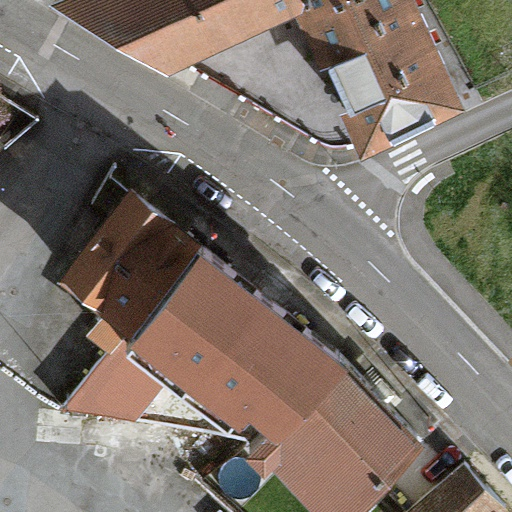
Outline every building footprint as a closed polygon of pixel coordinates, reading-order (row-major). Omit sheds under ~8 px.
[(81,0),(166,51),(278,0),(309,0),(311,2),(306,4),(366,137),(456,96),(411,0),(81,0)] [(131,183),(67,264),(111,299),(119,306),(106,323),(100,331),(113,341),(122,330),(131,318),(197,236),(131,183)] [(338,349),(197,236),(131,318),(238,403),(253,388),(276,410),(338,349)] [(119,306),(111,299),(98,316),(106,323),(119,306)] [(238,403),(131,318),(122,330),(147,350),(228,414),(238,403)] [(113,341),(61,404),(100,410),(147,350),(122,330),(113,341)] [(416,431),(338,349),(276,410),(248,438),(263,454),(276,442),(337,508),(416,431)] [(461,459),(406,511),(493,511),(503,503),(461,459)]
